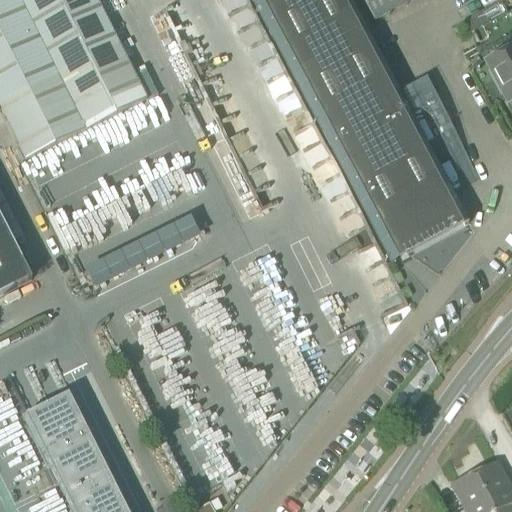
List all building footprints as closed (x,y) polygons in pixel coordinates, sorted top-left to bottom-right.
[(94,0),(0,0),(0,109),(27,163),(146,104),(132,76),(120,52),(94,0)] [(350,0),(248,0),(282,63),(361,21),(350,0)] [(361,0),(373,21),(412,0),(361,0)] [(464,226),(467,224),(363,28),(286,69),(390,265),(394,263),(393,260),(462,223),(464,226)] [(506,103),(511,99),(511,45),(484,60),(506,103)] [(0,297),(30,282),(0,221),(0,297)] [(124,511),(67,397),(24,418),(70,511),(124,511)] [(450,486),(463,511),(511,511),(511,490),(497,462),(450,486)] [(211,511),(213,511),(221,508),(217,499),(208,504),(211,511)]
